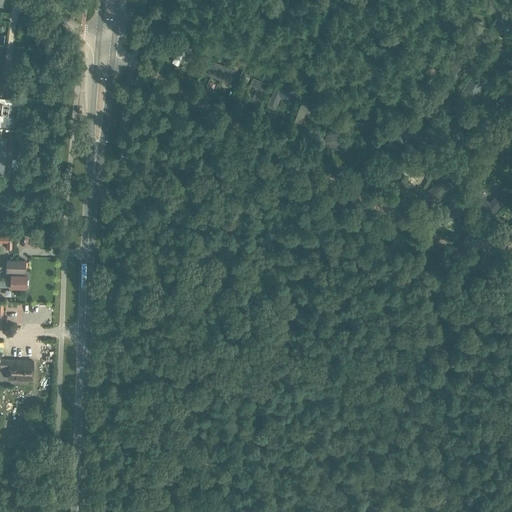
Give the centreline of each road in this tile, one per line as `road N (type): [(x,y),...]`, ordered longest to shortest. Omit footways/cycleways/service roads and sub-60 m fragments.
road 1 (secondary): [(77,511),(105,46)]
road 2 (track): [(511,285),(153,72)]
